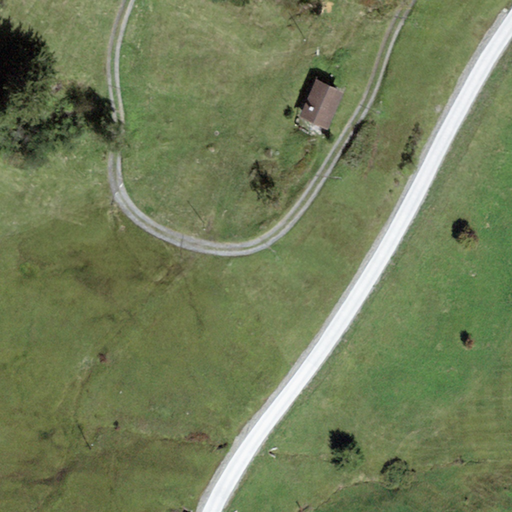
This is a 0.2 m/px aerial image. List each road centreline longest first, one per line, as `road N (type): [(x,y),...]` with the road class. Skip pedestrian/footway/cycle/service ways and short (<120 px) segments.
road 1 (track): [(121,0),(111,54),(123,190),(149,227),(230,254),(277,231),(371,102),(409,0)]
road 2 (unclassified): [(213,511),(352,314),(511,23)]
